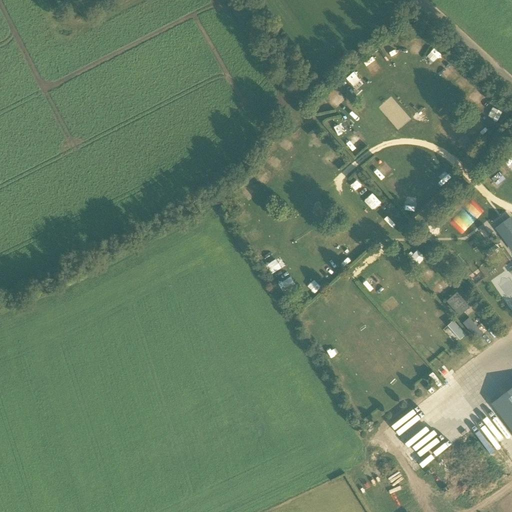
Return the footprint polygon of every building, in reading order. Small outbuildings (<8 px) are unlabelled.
[(386,45),(386,54),(398,54),(398,44),(386,45)] [(362,64),(370,73),(379,65),(371,56),(362,64)] [(378,181),(387,174),(380,165),(371,172),(378,181)] [(427,181),(418,187),(427,198),(435,191),(427,181)] [(511,217),(495,229),(511,252),(511,217)] [(457,294),(446,304),(459,319),(470,309),(457,294)] [(474,336),(480,331),(467,317),(461,322),(474,336)] [(453,321),(448,326),(460,340),(466,335),(453,321)] [(415,410),(374,441),(427,511),(480,511),(489,506),(415,410)]
